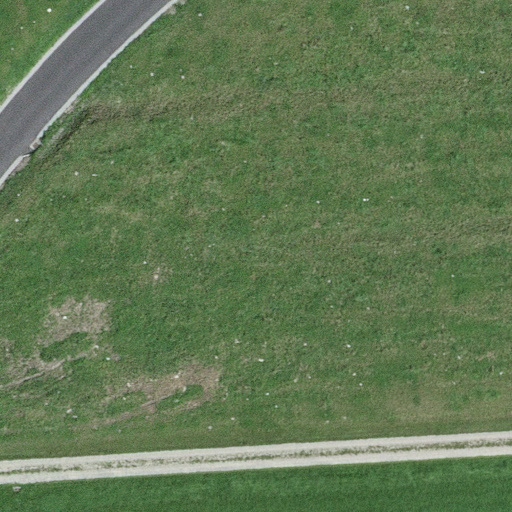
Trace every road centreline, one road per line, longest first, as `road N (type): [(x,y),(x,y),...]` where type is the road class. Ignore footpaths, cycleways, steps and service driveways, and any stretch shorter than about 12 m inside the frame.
road 1 (track): [(511,449),(0,471)]
road 2 (unclassified): [(0,149),(54,70),(139,0)]
